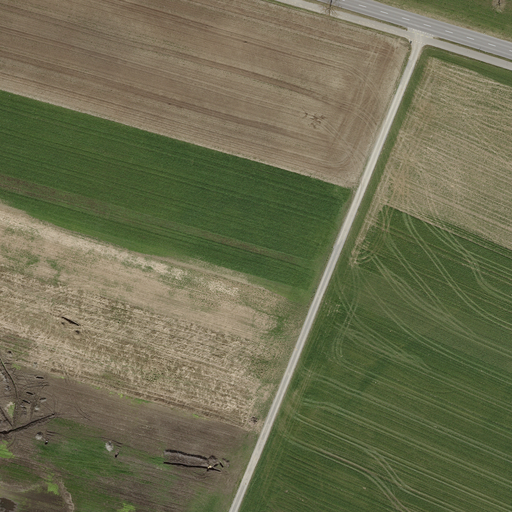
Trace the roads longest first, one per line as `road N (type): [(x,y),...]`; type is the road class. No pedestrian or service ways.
road 1 (track): [(425,24),(231,511)]
road 2 (tertiary): [(343,0),(511,51)]
